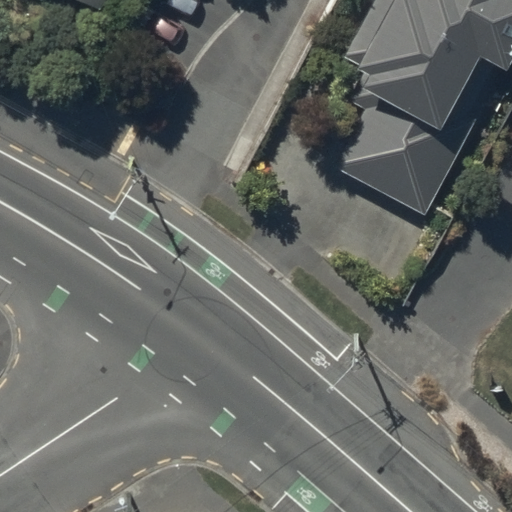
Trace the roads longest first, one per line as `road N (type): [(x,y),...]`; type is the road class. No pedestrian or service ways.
road 1 (tertiary): [(408,511),(163,304)]
road 2 (residential): [(163,304),(131,362),(90,408),(0,475)]
road 3 (tertiary): [(163,304),(0,199)]
